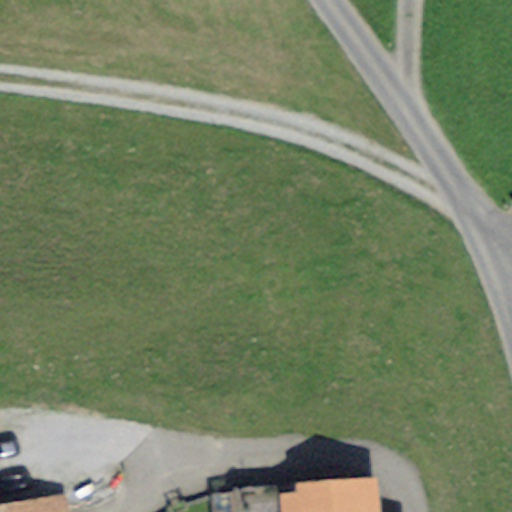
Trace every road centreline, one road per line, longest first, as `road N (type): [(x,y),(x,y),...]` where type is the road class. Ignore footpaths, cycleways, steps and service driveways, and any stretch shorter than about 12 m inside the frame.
road 1 (unclassified): [(326,0),(493,241)]
road 2 (track): [(410,0),(414,120)]
